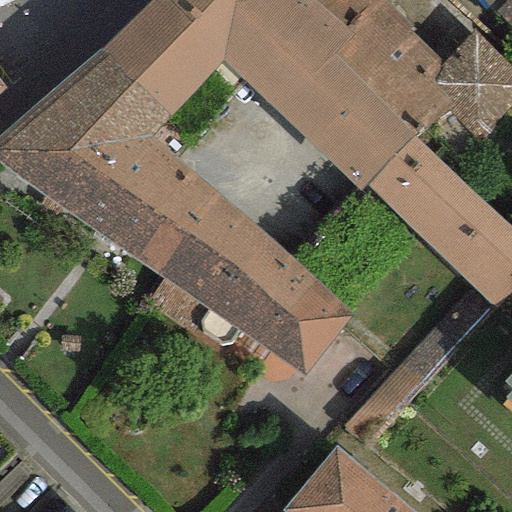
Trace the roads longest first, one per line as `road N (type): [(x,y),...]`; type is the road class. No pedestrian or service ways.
road 1 (residential): [(0,387),(131,511)]
road 2 (residential): [(0,122),(130,0)]
